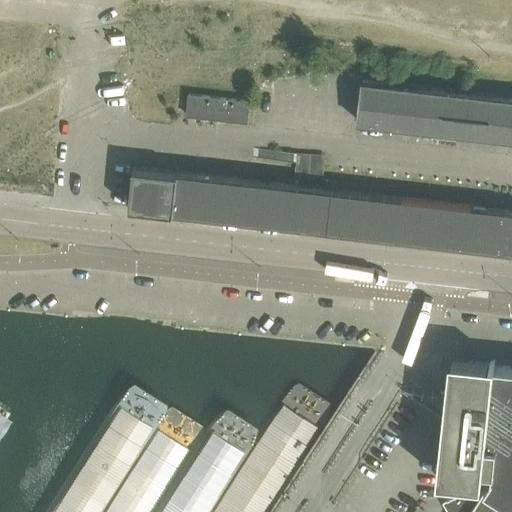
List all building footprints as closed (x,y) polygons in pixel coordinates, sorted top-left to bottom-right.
[(511,98),(390,84),(364,81),(359,121),(511,139),(511,98)] [(189,94),(186,115),(248,122),(250,101),(189,94)] [(333,191),(177,172),(134,167),(129,207),(328,230),(333,191)] [(505,211),(333,191),(328,230),(501,249),(505,211)] [(511,211),(505,211),(501,249),(511,250),(511,211)] [(511,511),(511,365),(495,364),(496,360),(490,362),(490,363),(454,359),(452,370),(453,375),(455,380),(458,383),(451,397),(450,397),(442,472),(441,472),(438,477),(482,482),(484,467),(492,467),(491,477),(480,493),(474,492),(470,492),(465,492),(460,493),(456,494),(452,496),(444,501),(450,511),(511,511)] [(0,428),(11,411),(0,403),(0,428)]
